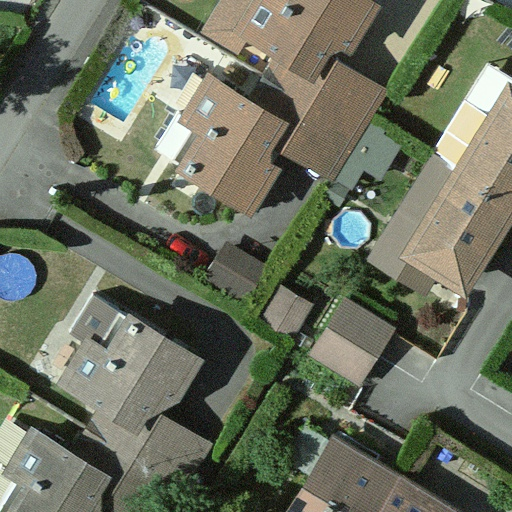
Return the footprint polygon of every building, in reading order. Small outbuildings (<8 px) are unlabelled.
[(279,81),(361,132),(368,121),(388,87),(339,56),(373,0),(213,0),(196,30),(279,81)] [(361,132),(279,81),(274,90),(255,80),(248,90),(202,64),(172,113),(191,124),(167,161),(245,207),(277,158),(265,152),(265,141),(272,133),(280,138),(277,144),(332,179),(361,132)] [(511,75),(504,71),(445,165),(511,205),(511,75)] [(361,132),(332,179),(347,188),(360,168),(376,178),(400,141),(368,121),(361,132)] [(460,288),(511,205),(445,165),(416,211),(401,201),(367,256),(423,291),(435,272),(460,288)] [(263,262),(224,238),(202,273),(241,298),(263,262)] [(311,302),(277,280),(255,314),(289,335),(311,302)] [(394,323),(342,294),(307,351),(358,384),(394,323)] [(79,424),(184,487),(210,441),(154,402),(161,391),(173,399),(203,348),(123,300),(101,336),(80,324),(49,374),(93,401),(79,424)] [(169,511),(184,487),(79,424),(69,440),(26,417),(0,461),(0,466),(16,476),(0,504),(0,511),(100,511),(92,507),(91,493),(121,511),(169,511)] [(278,511),(374,511),(400,471),(330,428),(278,511)] [(464,511),(400,471),(374,511),(464,511)]
